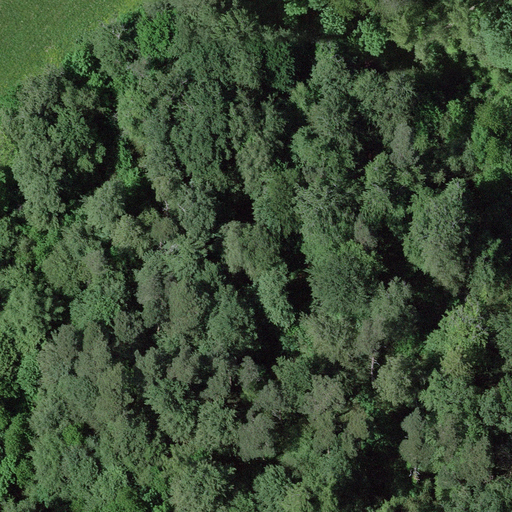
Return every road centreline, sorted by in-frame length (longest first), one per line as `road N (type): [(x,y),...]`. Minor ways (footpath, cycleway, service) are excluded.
road 1 (track): [(511,184),(309,202),(79,327),(0,387)]
road 2 (track): [(79,327),(100,270),(343,79),(478,0)]
